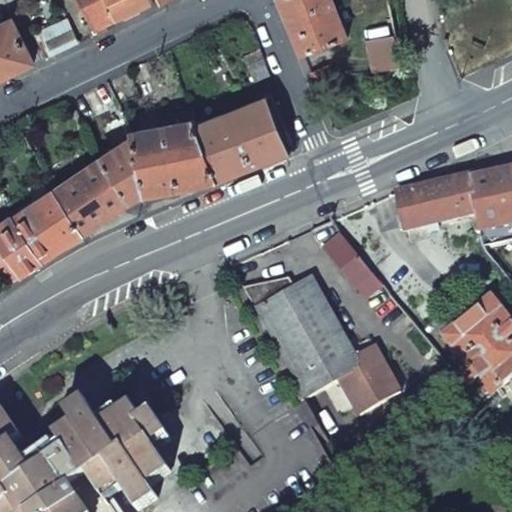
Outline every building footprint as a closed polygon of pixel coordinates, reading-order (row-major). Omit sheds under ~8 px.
[(83,2),(97,30),(118,19),(108,0),(73,0),(76,4),(83,2)] [(108,0),(118,19),(135,11),(153,2),(152,0),(108,0)] [(334,0),(280,0),(291,26),(303,55),(349,37),(334,0)] [(42,51),(45,59),(48,58),(53,55),(81,43),(79,38),(68,18),(39,32),(47,48),(42,51)] [(13,20),(0,26),(0,80),(35,64),(13,20)] [(367,40),(374,73),(403,67),(396,35),(367,40)] [(261,48),(244,56),(255,83),(271,76),(261,48)] [(309,72),(314,85),(335,77),(331,63),(309,72)] [(196,127),(218,181),(296,150),(272,95),(196,127)] [(136,142),(146,197),(182,189),(218,181),(196,127),(194,121),(133,132),(136,142)] [(100,160),(132,204),(140,200),(146,197),(136,142),(120,147),(100,160)] [(132,204),(100,160),(54,192),(85,236),(132,204)] [(475,217),(476,234),(511,226),(511,167),(508,168),(471,175),(475,217)] [(437,182),(440,224),(475,217),(471,175),(437,182)] [(398,190),(406,231),(440,224),(437,182),(398,190)] [(0,243),(13,261),(24,277),(26,276),(85,236),(54,192),(0,228),(0,243)] [(353,283),(373,268),(368,261),(342,229),(334,221),(312,231),(353,283)] [(477,242),(492,262),(500,255),(485,237),(476,239),(477,242)] [(0,269),(13,261),(0,243),(0,269)] [(357,356),(312,276),(294,287),(255,309),(306,402),(340,382),(358,415),(400,391),(375,346),(357,356)] [(244,288),(255,309),(294,287),(289,279),(244,288)] [(478,379),(492,397),(511,381),(511,319),(492,295),(442,336),(469,368),(460,375),(470,386),(478,379)] [(0,511),(103,511),(100,511),(97,511),(94,506),(112,495),(123,511),(132,511),(146,504),(138,492),(160,478),(146,458),(162,448),(148,424),(138,430),(129,414),(97,434),(80,407),(63,417),(71,428),(53,440),(58,450),(22,471),(7,447),(20,440),(2,409),(0,410),(0,511)]
